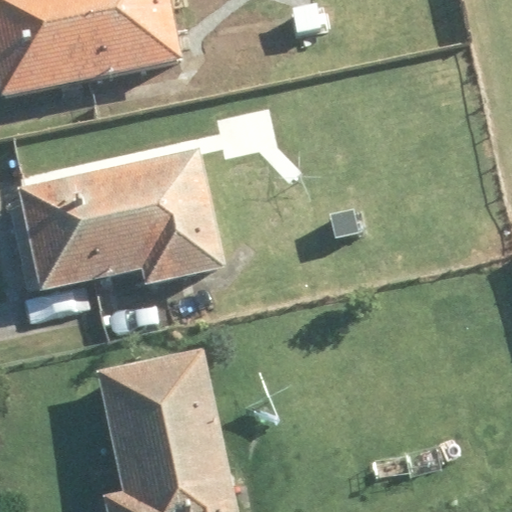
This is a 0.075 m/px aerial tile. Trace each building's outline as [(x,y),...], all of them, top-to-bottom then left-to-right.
[(166,0),(0,0),(0,108),(181,74),(166,0)] [(332,0),(318,0),(284,4),(290,57),(338,51),(332,0)] [(143,291),(220,275),(195,156),(18,192),(40,297),(140,276),(143,291)] [(364,205),(324,217),(338,262),(378,249),(364,205)] [(236,511),(203,355),(93,378),(120,503),(100,507),(100,511),(236,511)]
